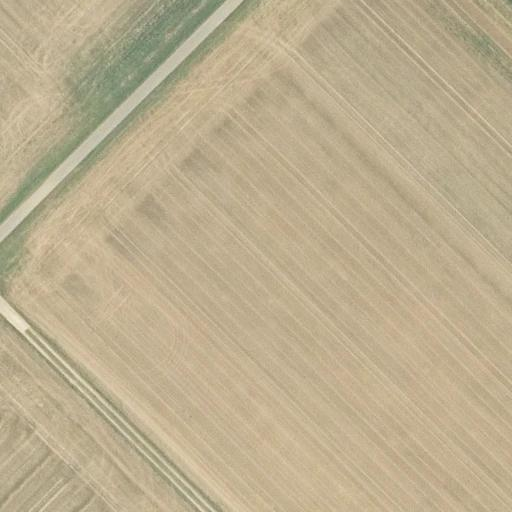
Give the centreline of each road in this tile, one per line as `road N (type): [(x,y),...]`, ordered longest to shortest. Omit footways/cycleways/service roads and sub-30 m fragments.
road 1 (track): [(269,0),(0,272)]
road 2 (track): [(0,301),(207,511)]
